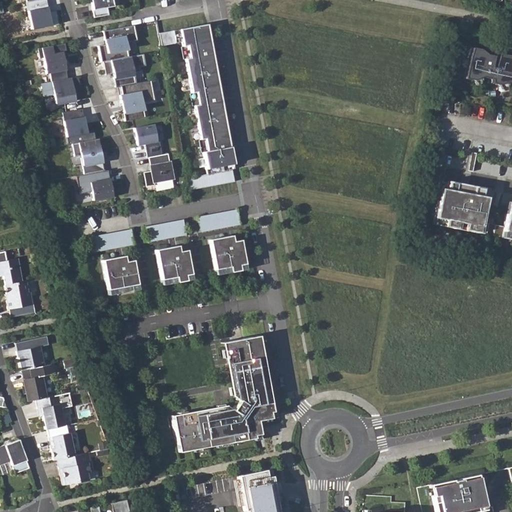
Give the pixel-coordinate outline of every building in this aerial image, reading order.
[(24,0),(30,29),(57,24),(54,11),(47,12),(44,0),(24,0)] [(89,0),(93,17),(108,15),(107,8),(112,6),(111,0),(89,0)] [(132,25),(101,31),(103,40),(107,40),(107,44),(97,46),(100,62),(102,62),(105,74),(111,73),(114,87),(124,85),(125,94),(118,95),(119,102),(124,102),(126,112),(122,113),(123,120),(143,116),(141,102),(152,100),(149,80),(134,83),(131,67),(143,65),(141,54),(126,57),(123,42),(135,39),(132,25)] [(205,169),(230,165),(227,148),(222,148),(220,136),(225,135),(218,101),(213,102),(211,90),(216,89),(209,54),(205,27),(179,32),(183,48),(186,47),(189,58),(184,59),(191,93),(195,92),(198,105),(193,106),(200,140),(204,139),(206,151),(202,152),(205,169)] [(173,29),(159,32),(161,45),(176,42),(173,29)] [(63,43),(36,48),(38,58),(42,57),(45,73),(48,72),(54,103),(74,100),(72,91),(79,90),(77,76),(66,78),(61,55),(65,54),(63,43)] [(468,56),(464,78),(473,80),(481,77),(490,79),(491,83),(498,85),(508,82),(511,83),(511,60),(511,61),(511,56),(497,54),(493,67),(490,66),(492,55),(484,54),(479,49),(470,48),(468,56)] [(81,109),(61,112),(66,137),(85,133),(81,109)] [(151,124),(132,128),(135,145),(142,144),(145,158),(153,156),(155,165),(147,166),(148,171),(141,172),(144,186),(153,185),(152,181),(170,178),(166,154),(160,155),(157,142),(155,142),(151,124)] [(97,139),(71,143),(73,156),(79,155),(83,174),(74,176),(78,194),(90,191),(92,200),(111,196),(106,170),(103,170),(97,139)] [(445,191),(438,222),(450,224),(449,229),(462,232),(463,225),(470,227),(468,233),(484,236),(491,201),(489,200),(491,191),(453,183),(451,192),(445,191)] [(507,233),(506,240),(511,241),(511,207),(511,215),(505,214),(502,232),(507,233)] [(237,209),(197,216),(200,231),(240,224),(237,209)] [(183,218),(146,226),(149,241),(186,234),(183,218)] [(130,229),(87,236),(89,252),(134,244),(130,229)] [(208,240),(214,269),(229,267),(230,272),(239,270),(238,265),(244,264),(240,247),(226,250),(223,237),(208,240)] [(155,250),(160,280),(175,277),(176,282),(185,281),(184,275),(190,274),(187,257),(172,260),(170,247),(155,250)] [(0,252),(0,275),(2,275),(4,285),(21,281),(16,259),(5,261),(4,252),(0,252)] [(101,260),(106,290),(121,287),(122,292),(132,291),(131,285),(137,284),(133,267),(119,270),(116,257),(101,260)] [(25,281),(4,285),(7,301),(5,301),(7,310),(8,310),(9,317),(34,313),(32,304),(31,304),(29,292),(27,293),(25,281)] [(45,336),(13,343),(19,371),(35,367),(40,366),(43,366),(38,347),(47,345),(45,336)] [(172,419),(177,449),(199,445),(199,448),(207,447),(207,444),(259,434),(256,421),(269,417),(268,412),(272,411),(268,387),(265,388),(260,366),(263,365),(261,358),(258,358),(254,336),(225,342),(235,399),(237,400),(231,410),(229,408),(172,419)] [(37,376),(27,378),(32,400),(47,397),(40,366),(35,367),(37,376)] [(35,400),(37,409),(40,408),(45,430),(45,429),(63,425),(60,409),(71,406),(68,392),(47,397),(35,400)] [(67,433),(65,425),(63,425),(45,429),(47,438),(50,437),(52,448),(50,448),(52,460),(73,456),(68,433),(67,433)] [(17,439),(0,445),(0,464),(9,461),(14,473),(28,468),(17,439)] [(89,472),(85,453),(73,456),(54,460),(56,469),(59,469),(60,473),(57,474),(60,486),(76,482),(76,483),(85,482),(84,473),(89,472)] [(277,511),(269,469),(236,476),(243,511),(245,511),(244,511),(277,511)] [(452,480),(429,485),(434,511),(471,511),(484,509),(476,474),(459,478),(459,479),(452,481),(452,480)] [(128,511),(126,500),(110,503),(111,511),(128,511)] [(405,511),(405,501),(390,501),(390,511),(405,511)]
